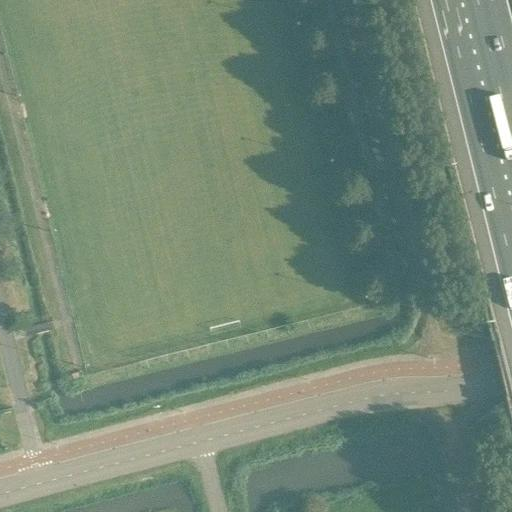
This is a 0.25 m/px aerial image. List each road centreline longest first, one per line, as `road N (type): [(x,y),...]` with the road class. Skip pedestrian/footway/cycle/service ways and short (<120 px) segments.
road 1 (unclassified): [(0,493),(379,393),(511,379)]
road 2 (motorway): [(474,0),(511,151)]
